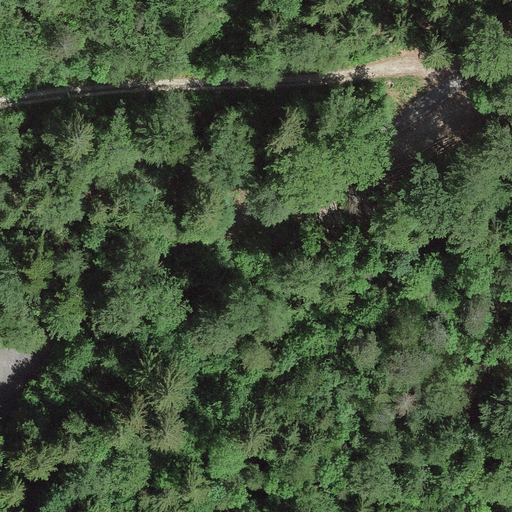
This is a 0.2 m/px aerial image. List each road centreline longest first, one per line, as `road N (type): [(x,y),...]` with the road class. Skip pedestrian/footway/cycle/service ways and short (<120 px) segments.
road 1 (track): [(44,350),(455,90)]
road 2 (track): [(0,108),(102,92),(215,91),(416,69),(435,72),(455,90)]
road 3 (residential): [(9,511),(5,417),(44,350),(0,370)]
